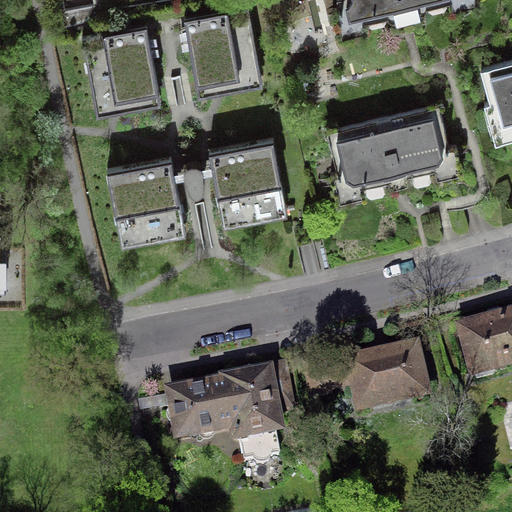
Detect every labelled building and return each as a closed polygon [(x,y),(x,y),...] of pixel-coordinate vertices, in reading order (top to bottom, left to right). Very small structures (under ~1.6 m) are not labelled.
[(338,0),(344,24),(367,19),(368,21),(372,23),(384,21),(386,16),(386,14),(388,14),(388,15),(392,17),(408,14),(424,10),(426,6),(426,4),(428,4),(428,6),(433,9),(444,6),(447,1),(446,0),(338,0)] [(260,69),(248,5),(184,17),(187,33),(196,81),(260,69)] [(82,36),(94,100),(158,88),(149,40),(146,24),(82,36)] [(511,59),(481,68),(499,130),(511,126),(511,127),(511,59)] [(439,103),(328,130),(342,189),(365,183),(366,190),(371,193),(383,190),(385,186),(384,178),(397,175),(411,172),(412,179),(417,182),(429,179),(432,175),(430,167),(453,162),(439,103)] [(285,201),(273,137),(209,149),(212,165),(221,213),(285,201)] [(107,168),(119,232),(183,220),(174,172),(171,156),(107,168)] [(511,314),(460,328),(472,374),(475,373),(477,377),(492,373),(492,369),(511,363),(511,314)] [(314,362),(305,364),(313,396),(330,392),(330,391),(355,385),(360,407),(424,393),(414,349),(382,356),(350,363),(351,367),(326,373),(323,360),(314,362)] [(277,370),(269,371),(277,413),(288,411),(286,401),(291,400),(285,368),(277,370)] [(279,429),(277,413),(269,371),(246,375),(224,380),(224,382),(233,426),(235,437),(240,436),(244,460),(253,459),(254,460),(254,461),(256,462),(257,463),(258,464),(260,464),(262,464),(263,464),(264,463),(266,463),(267,462),(268,461),(269,460),(269,459),(270,458),(270,457),(270,455),(279,454),(274,430),(279,429)] [(233,426),(224,382),(197,388),(170,393),(178,436),(233,426)]
